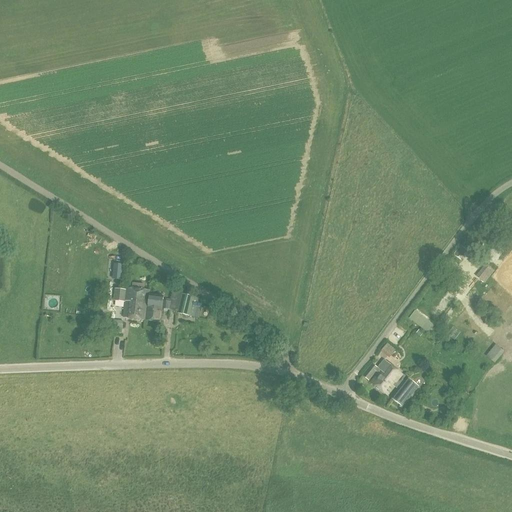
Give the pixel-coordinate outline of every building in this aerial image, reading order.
[(469,241),(456,255),(472,268),(484,254),(469,241)] [(477,286),(488,272),(480,266),(469,280),(477,286)] [(147,310),(146,321),(161,323),(163,306),(164,297),(149,295),(150,291),(127,288),(126,298),(134,299),(134,300),(142,301),(141,309),(147,310)] [(168,310),(177,312),(177,313),(194,318),(199,298),(183,294),(183,291),(174,288),(168,310)] [(124,318),(146,321),(147,310),(141,309),(142,301),(134,300),(134,299),(126,298),(125,298),(126,292),(116,291),(115,302),(126,303),(124,318)] [(111,333),(122,334),(123,321),(118,320),(117,327),(112,326),(111,333)] [(402,331),(392,339),(398,345),(407,337),(402,331)] [(497,346),(484,359),(493,367),(506,353),(497,346)] [(363,376),(369,381),(376,372),(378,374),(371,383),(388,396),(397,385),(400,387),(391,399),(402,407),(418,387),(407,378),(404,381),(403,380),(405,377),(384,361),(378,369),(372,364),(363,376)] [(434,398),(440,388),(432,384),(427,395),(434,398)] [(291,399),(289,409),(315,414),(317,404),(302,401),(303,395),(298,394),(297,400),(291,399)] [(367,420),(350,416),(348,426),(365,429),(367,420)]
